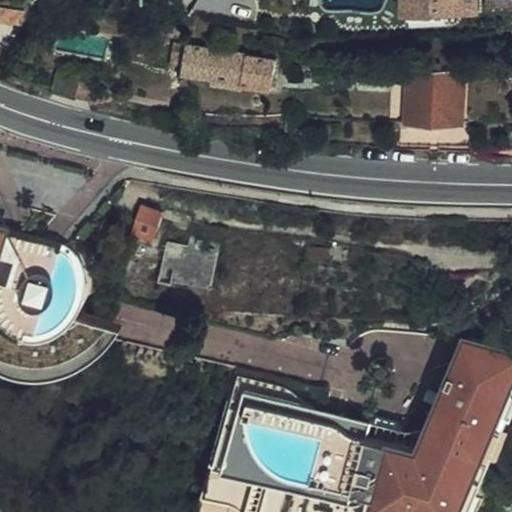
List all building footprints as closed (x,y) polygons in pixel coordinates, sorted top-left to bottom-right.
[(432,3),(406,3),(406,18),(442,19),(442,14),(452,14),(452,3),(432,3)] [(183,69),(189,44),(175,41),(169,66),(183,69)] [(183,69),(182,72),(211,78),(244,83),(272,88),(279,61),(189,44),(183,69)] [(410,60),(396,60),(397,77),(411,78),(410,112),(463,112),(463,46),(411,44),(410,60)] [(397,77),(396,60),(373,59),(373,76),(397,77)] [(486,76),(510,76),(510,61),(487,61),(486,76)] [(55,74),(51,97),(77,105),(82,79),(55,74)] [(242,91),(244,83),(211,78),(210,85),(242,91)] [(82,79),(77,105),(92,108),(97,82),(82,79)] [(278,133),(295,135),(296,118),(288,117),(280,117),(278,133)] [(97,333),(115,317),(78,308),(83,304),(87,299),(90,294),(93,288),(95,281),(96,275),(97,268),(96,262),(95,256),(117,260),(129,210),(80,200),(0,180),(0,341),(29,349),(56,350),(77,344),(97,333)] [(162,211),(141,204),(134,229),(155,236),(162,211)] [(163,276),(215,284),(221,244),(169,237),(163,276)] [(331,248),(310,247),(309,260),(330,261),(331,248)] [(0,351),(6,354),(9,354),(17,358),(26,360),(36,361),(45,362),(55,362),(64,361),(68,360),(77,357),(85,354),(93,350),(101,345),(108,340),(114,334),(121,327),(126,320),(115,317),(97,333),(77,344),(56,350),(29,349),(0,341),(0,351)] [(420,399),(423,405),(238,363),(204,511),(471,511),(508,420),(500,416),(511,385),(511,343),(471,334),(453,334),(447,336),(441,339),(436,342),(431,346),(426,351),(423,356),(420,362),(418,368),(416,374),(416,381),(416,387),(418,393),(420,399)] [(508,420),(511,410),(511,385),(500,416),(508,420)] [(2,511),(25,511),(24,501),(1,505),(2,511)]
